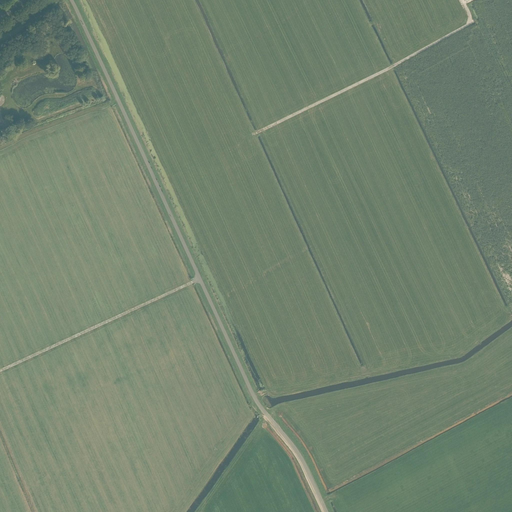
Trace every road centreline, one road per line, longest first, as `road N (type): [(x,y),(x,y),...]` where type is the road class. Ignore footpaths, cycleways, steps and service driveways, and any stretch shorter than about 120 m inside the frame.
road 1 (unclassified): [(325,511),(281,425),(262,411),(70,0)]
road 2 (track): [(463,0),(474,21),(254,135)]
